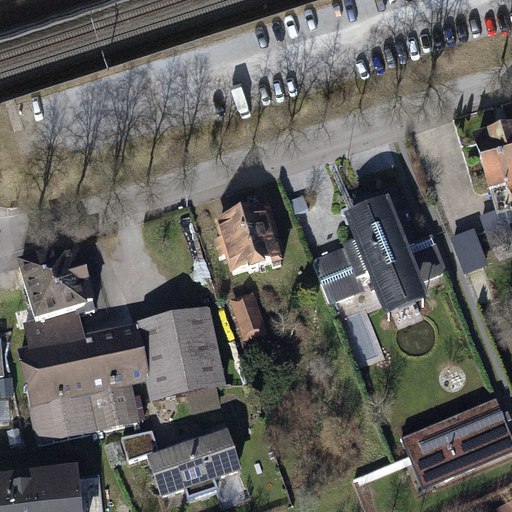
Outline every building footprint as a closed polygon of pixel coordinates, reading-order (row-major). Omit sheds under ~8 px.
[(85,140),(153,119),(139,73),(71,95),(85,140)] [(53,131),(44,104),(33,107),(42,135),(53,131)] [(511,129),(482,138),(504,216),(511,213),(511,129)] [(365,241),(315,261),(332,304),(367,291),(364,283),(384,275),(402,319),(442,303),(401,202),(356,220),(365,241)] [(279,212),(226,224),(238,274),(290,262),(279,212)] [(454,242),(468,279),(492,270),(478,233),(454,242)] [(46,323),(84,315),(104,311),(92,252),(33,265),(46,323)] [(258,293),(235,300),(246,339),(269,332),(258,293)] [(125,332),(137,387),(152,384),(157,406),(190,399),(234,390),(216,312),(125,332)] [(84,315),(46,323),(25,328),(30,353),(22,354),(42,447),(146,424),(137,387),(125,332),(89,340),(84,315)] [(511,435),(497,399),(402,439),(423,488),(511,449),(511,435)] [(153,431),(123,440),(129,464),(160,456),(153,431)] [(237,435),(156,462),(168,500),(190,493),(192,499),(218,491),(216,483),(249,472),(237,435)] [(75,511),(72,458),(0,463),(0,511),(75,511)]
